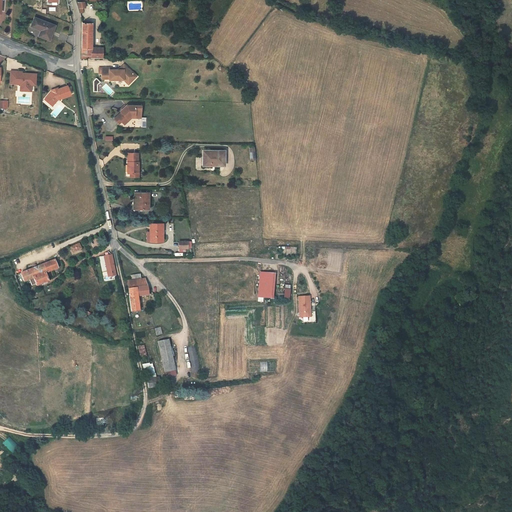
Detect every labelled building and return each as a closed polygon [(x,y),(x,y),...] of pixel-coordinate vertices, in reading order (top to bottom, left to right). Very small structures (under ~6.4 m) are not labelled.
[(103,47),(92,47),(94,22),(83,22),(81,57),(103,57),(103,47)] [(52,32),(32,24),(28,33),(39,37),(37,42),(47,46),(52,32)] [(106,72),(95,73),(96,78),(98,78),(99,84),(106,83),(106,84),(120,84),(123,86),(126,83),(128,85),(133,81),(130,78),(130,77),(129,76),(128,76),(120,69),(117,71),(118,74),(106,74),(106,72)] [(19,77),(7,76),(7,86),(14,87),(14,89),(17,90),(17,96),(24,96),(24,90),(27,90),(32,90),(33,79),(25,78),(24,80),(23,79),(23,81),(21,80),(21,79),(19,79),(19,78),(19,77)] [(67,104),(65,94),(56,97),(56,98),(54,98),(53,96),(49,97),(49,98),(49,99),(42,106),(47,111),(50,108),(52,109),(54,107),(67,104)] [(139,108),(124,108),(118,115),(119,116),(121,117),(120,118),(117,118),(113,123),(118,128),(120,125),(121,126),(129,118),(139,118),(139,108)] [(129,118),(121,126),(123,128),(130,121),(139,120),(139,118),(129,118)] [(221,148),(200,149),(200,155),(203,155),(203,163),(211,163),(215,163),(215,164),(222,164),(221,148)] [(129,164),(130,176),(127,176),(127,180),(139,179),(139,176),(138,164),(137,164),(137,155),(134,155),(126,156),(127,164),(129,164)] [(150,211),(149,194),(134,195),(135,201),(137,200),(138,211),(143,211),(150,211)] [(137,200),(135,201),(134,201),(135,214),(143,214),(143,211),(138,211),(137,200)] [(149,233),(150,243),(166,242),(165,225),(152,225),(152,231),(150,231),(150,233),(149,233)] [(116,265),(114,258),(107,260),(108,267),(116,265)] [(46,275),(58,270),(56,262),(21,274),(24,283),(30,281),(32,287),(36,285),(37,287),(48,282),(46,275)] [(110,274),(117,272),(116,265),(108,267),(110,274)] [(276,276),(264,275),(261,300),(274,301),(276,276)] [(139,299),(150,297),(149,288),(145,281),(141,282),(132,284),(129,284),(133,315),(141,313),(139,299)] [(311,299),(300,300),(302,320),(312,320),(311,299)] [(167,376),(177,374),(170,343),(160,345),(167,376)] [(143,363),(145,378),(155,377),(153,362),(143,363)] [(2,443),(10,450),(16,444),(7,437),(2,443)]
